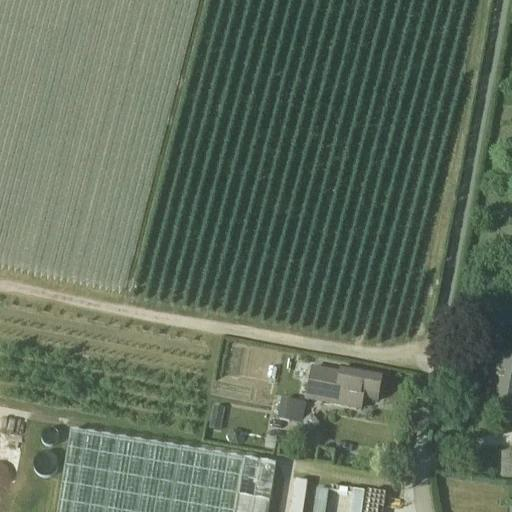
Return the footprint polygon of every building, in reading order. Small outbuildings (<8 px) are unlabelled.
[(491,407),(511,411),(511,360),(495,357),(491,379),(497,380),(491,407)] [(358,399),(377,403),(382,378),(341,370),(340,376),(311,371),(305,403),(356,412),(358,399)] [(302,432),(307,404),(283,400),(278,428),(302,432)] [(32,462),(39,427),(26,425),(20,460),(32,462)] [(70,434),(56,511),(268,511),(276,468),(70,434)] [(511,455),(500,455),(500,481),(511,480),(511,455)] [(292,511),(306,511),(309,483),(294,482),(292,511)]
